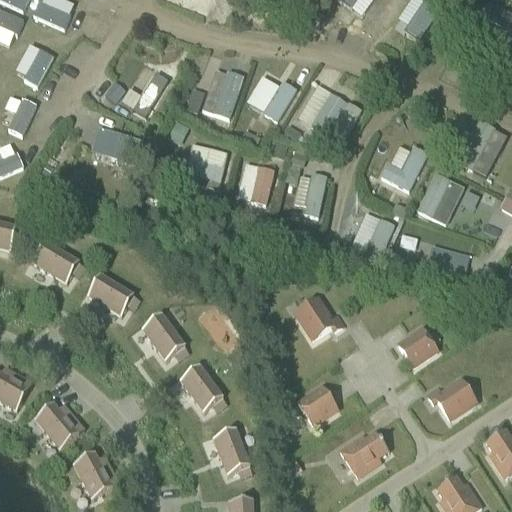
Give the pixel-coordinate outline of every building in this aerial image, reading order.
[(0,0),(0,5),(18,14),(24,0),(0,0)] [(60,32),(69,6),(57,2),(54,11),(36,5),(30,21),(60,32)] [(0,31),(18,39),(24,25),(0,13),(0,31)] [(76,35),(89,39),(94,19),(81,15),(76,35)] [(0,33),(0,46),(7,49),(11,38),(0,33)] [(29,67),(23,87),(39,92),(51,60),(26,51),(21,64),(29,67)] [(214,120),(232,123),(240,80),(222,76),(214,120)] [(121,109),(145,123),(168,87),(156,79),(141,103),(129,95),(121,109)] [(261,81),(244,107),(276,127),(296,95),(280,85),(276,90),(261,81)] [(488,95),(488,86),(487,82),(473,83),(474,98),(488,97),(488,95)] [(115,87),(105,100),(115,108),(125,95),(115,87)] [(328,142),(348,108),(315,89),(295,123),(328,142)] [(205,99),(192,95),(186,115),(198,119),(205,99)] [(500,96),(495,108),(506,113),(509,107),(507,100),(500,96)] [(13,102),(1,133),(22,141),(34,110),(13,102)] [(482,182),(505,142),(476,125),(453,165),(482,182)] [(176,129),(169,142),(181,149),(188,136),(176,129)] [(301,138),(288,131),(284,139),(296,146),(301,138)] [(137,171),(144,148),(98,134),(91,158),(137,171)] [(245,136),(239,148),(254,155),(260,143),(245,136)] [(0,181),(20,173),(9,148),(0,151),(0,163),(0,164),(0,163),(0,181)] [(283,165),(287,151),(275,148),(272,162),(283,165)] [(184,181),(220,189),(227,159),(191,150),(184,181)] [(414,154),(413,154),(401,176),(388,169),(380,183),(408,197),(427,161),(426,161),(426,159),(416,154),(414,154)] [(144,155),(139,170),(151,174),(156,158),(144,155)] [(291,169),(301,172),(303,173),(306,162),(294,158),(291,169)] [(265,211),(277,176),(247,166),(235,202),(265,211)] [(47,168),(41,177),(48,182),(53,173),(47,168)] [(288,175),(285,187),(297,190),(300,178),(299,178),(289,175),(288,175)] [(417,217),(445,231),(463,194),(435,180),(417,217)] [(162,208),(166,194),(154,190),(149,204),(162,208)] [(511,194),(500,213),(511,220),(511,194)] [(471,213),(476,200),(464,195),(459,208),(471,213)] [(409,214),(396,209),(392,218),(404,224),(409,214)] [(363,217),(347,255),(378,268),(394,230),(363,217)] [(0,229),(0,253),(11,256),(13,245),(20,247),(23,235),(0,229)] [(45,248),(33,268),(67,289),(73,279),(79,283),(85,273),(45,248)] [(431,252),(424,278),(463,289),(470,262),(431,252)] [(100,281),(87,301),(121,322),(127,312),(133,316),(139,306),(100,281)] [(474,292),(484,297),(490,287),(480,281),(474,292)] [(329,323),(318,305),(296,320),(313,346),(332,333),(333,336),(342,330),(335,320),(329,323)] [(142,335),(166,367),(175,360),(179,366),(189,359),(161,321),(142,335)] [(437,357),(423,335),(398,351),(413,373),(437,357)] [(199,372),(180,386),(204,418),(213,411),(217,417),(227,410),(199,372)] [(0,379),(0,406),(17,416),(33,389),(5,373),(1,380),(0,379)] [(438,394),(428,401),(433,410),(437,407),(450,426),(476,409),(461,387),(442,400),(438,394)] [(298,410),(313,431),(337,415),(322,393),(298,410)] [(54,409),(35,425),(60,456),(85,436),(64,411),(58,415),(54,409)] [(238,477),(241,483),(252,479),(236,435),(213,444),(228,481),(238,477)] [(503,484),(511,478),(511,443),(507,435),(485,448),(492,458),(488,461),(503,484)] [(340,457),(357,483),(380,468),(378,464),(388,457),(376,438),(357,450),(355,447),(340,457)] [(94,459),(73,470),(93,505),(120,490),(105,462),(98,465),(94,459)] [(286,470),(294,482),(302,477),(294,464),(286,470)] [(438,508),(441,511),(482,511),(468,490),(464,492),(458,482),(436,496),(442,505),(438,508)]
